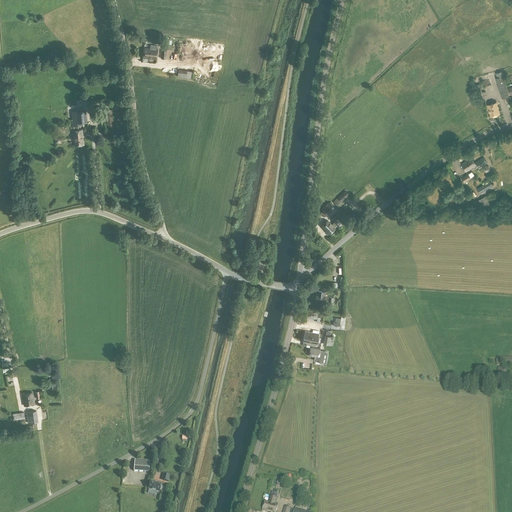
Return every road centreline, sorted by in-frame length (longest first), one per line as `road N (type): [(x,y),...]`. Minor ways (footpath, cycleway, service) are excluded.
road 1 (unclassified): [(22,511),(189,415),(228,272)]
road 2 (tertiary): [(299,272),(342,0)]
road 3 (unclassified): [(299,272),(460,147),(511,126)]
road 4 (unclassified): [(161,238),(113,0)]
road 5 (tertiary): [(238,511),(297,289)]
road 6 (unclassified): [(0,235),(84,210),(161,238)]
